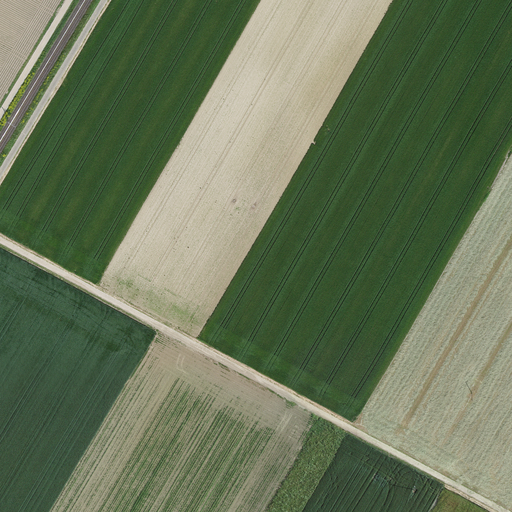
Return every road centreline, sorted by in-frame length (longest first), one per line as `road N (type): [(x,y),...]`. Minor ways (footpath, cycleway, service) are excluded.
road 1 (track): [(0,239),(502,511)]
road 2 (unclassified): [(105,0),(0,176)]
